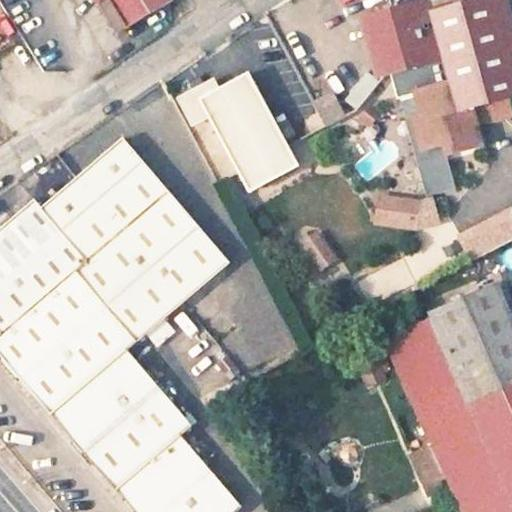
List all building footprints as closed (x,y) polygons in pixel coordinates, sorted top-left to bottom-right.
[(156,0),(114,0),(129,24),(160,7),(156,0)] [(511,89),(511,62),(495,0),(466,0),(435,8),(433,0),(410,0),(372,11),(388,70),(448,53),(453,71),(419,79),(427,113),(434,139),(435,142),(442,139),(452,137),(456,148),(477,142),(466,103),(511,89)] [(433,0),(435,8),(466,0),(433,0)] [(210,82),(191,93),(201,111),(241,185),(290,158),(239,66),(210,82)] [(207,76),(167,98),(180,122),(201,111),(191,93),(210,82),(207,76)] [(329,91),(307,103),(321,127),(342,115),(329,91)] [(434,139),(427,113),(419,115),(426,141),(434,139)] [(446,150),(456,148),(452,137),(442,139),(446,150)] [(118,502),(126,511),(235,511),(180,448),(188,439),(125,363),(226,282),(122,156),(42,223),(33,213),(0,242),(0,346),(1,347),(0,348),(0,365),(50,424),(118,502)] [(490,214),(459,229),(468,246),(498,231),(490,214)] [(333,265),(317,237),(302,245),(317,273),(333,265)] [(511,387),(511,325),(493,285),(431,314),(433,318),(470,405),(511,387)] [(444,485),(456,511),(511,511),(511,387),(470,405),(433,318),(380,343),(428,450),(444,485)] [(376,361),(357,366),(362,385),(381,380),(376,361)] [(408,459),(424,494),(444,485),(428,450),(408,459)]
